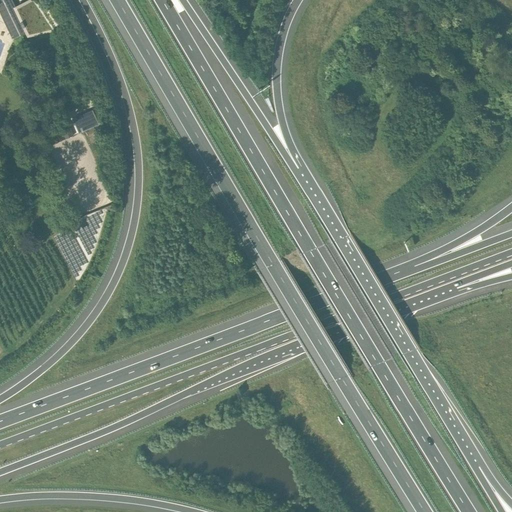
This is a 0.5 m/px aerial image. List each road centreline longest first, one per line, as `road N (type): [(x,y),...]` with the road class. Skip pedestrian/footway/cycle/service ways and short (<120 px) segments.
road 1 (motorway): [(471,511),(160,0)]
road 2 (motorway): [(117,0),(423,511)]
road 3 (primary): [(0,444),(511,251)]
road 4 (motorway): [(0,473),(260,358),(456,285)]
road 5 (motorway): [(80,0),(127,100),(136,214),(121,265),(91,319),(55,359),(0,399)]
road 6 (motorway): [(413,266),(0,422)]
road 7 (motorway): [(475,468),(294,169)]
road 8 (motorway): [(294,169),(182,0)]
road 9 (motorway): [(0,501),(115,500),(184,511)]
road 10 (track): [(36,0),(91,102),(67,116),(79,145)]
road 11 (motorway): [(294,169),(277,70),(298,0)]
